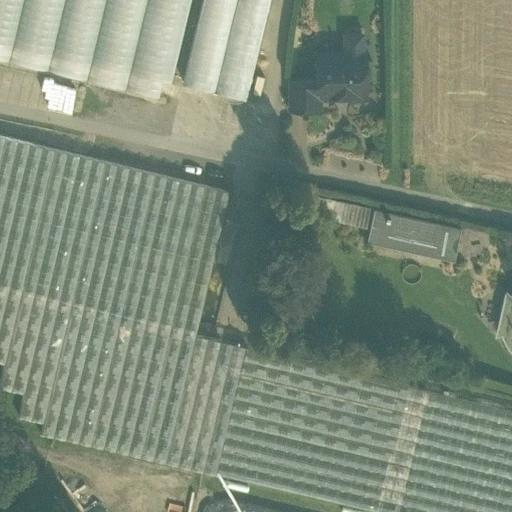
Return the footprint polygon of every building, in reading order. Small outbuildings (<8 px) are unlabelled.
[(188,0),(0,0),(0,56),(163,99),(188,0)] [(200,0),(178,86),(241,102),(267,0),(200,0)] [(364,53),(317,54),(317,79),(317,96),(319,96),(365,96),(365,85),(367,82),(367,67),(365,65),(364,53)] [(317,79),(290,79),(290,108),(319,108),(319,96),(317,96),(317,79)] [(229,190),(0,135),(0,357),(3,359),(0,373),(0,382),(23,388),(17,411),(42,417),(39,429),(216,471),(245,345),(195,333),(229,190)] [(373,208),(303,193),(299,211),(369,226),(373,208)] [(460,227),(373,208),(369,226),(366,241),(453,259),(460,227)] [(511,289),(509,292),(507,294),(505,298),(503,301),(501,304),(499,309),(498,314),(498,318),(498,322),(498,327),(499,332),(500,336),(502,340),(505,345),(509,350),(511,353),(511,289)] [(424,387),(245,345),(216,471),(387,511),(393,511),(423,389),(424,387)] [(511,511),(511,409),(423,389),(393,511),(511,511)]
